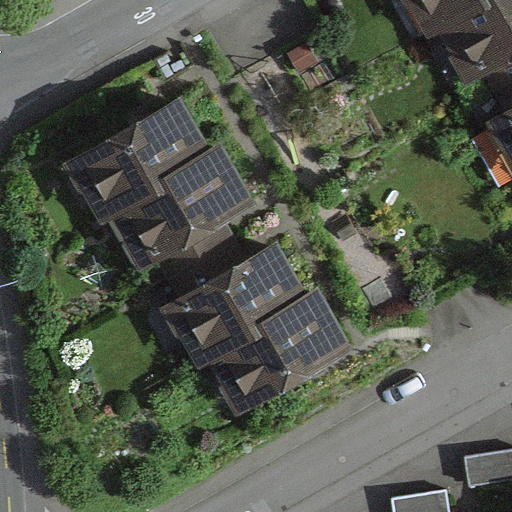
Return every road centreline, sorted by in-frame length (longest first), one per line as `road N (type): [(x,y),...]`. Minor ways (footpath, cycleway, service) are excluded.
road 1 (residential): [(222,511),(511,347)]
road 2 (residential): [(0,81),(152,0)]
